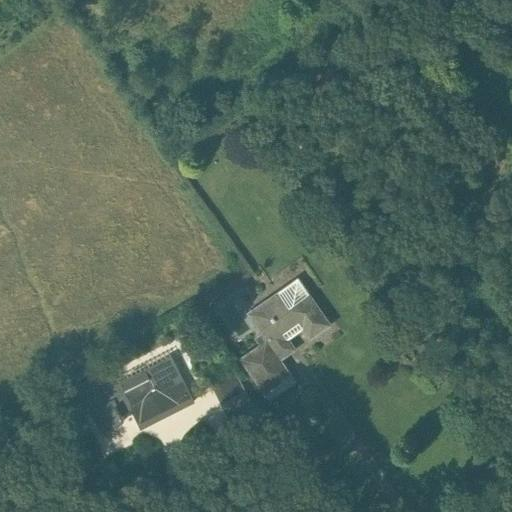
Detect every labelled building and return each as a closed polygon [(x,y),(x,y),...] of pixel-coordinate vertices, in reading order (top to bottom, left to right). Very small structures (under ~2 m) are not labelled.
[(463,14),(465,36),(480,34),(477,13),(463,14)] [(310,338),(330,325),(298,278),(248,313),(262,334),(256,338),(260,344),(241,358),(265,392),(291,373),(281,358),(295,349),(287,338),(303,327),(310,338)] [(172,373),(153,383),(145,368),(84,399),(102,436),(103,436),(101,431),(123,421),(124,422),(126,421),(123,414),(133,409),(140,424),(192,397),(183,380),(177,383),(172,373)] [(221,402),(246,390),(245,389),(236,372),(211,384),(221,402)] [(285,511),(274,498),(257,511),(285,511)]
